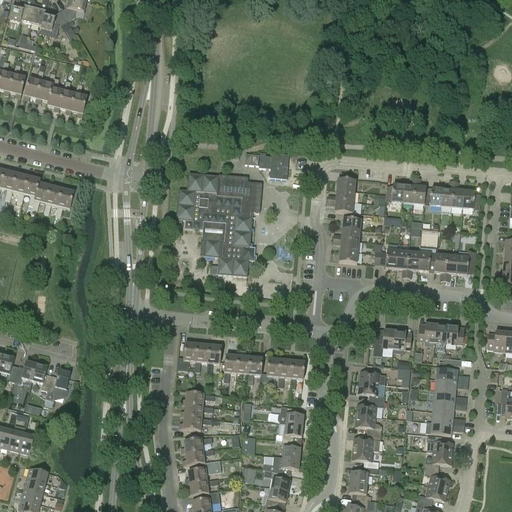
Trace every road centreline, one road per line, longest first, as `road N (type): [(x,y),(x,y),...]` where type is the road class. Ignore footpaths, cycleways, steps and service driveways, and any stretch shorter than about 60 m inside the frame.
road 1 (residential): [(319,286),(322,241),(314,223),(324,163),(498,175)]
road 2 (residential): [(174,511),(163,426),(171,320)]
road 3 (residential): [(313,511),(330,497),(337,432),(322,410),(328,336)]
road 4 (tertiary): [(140,511),(124,363)]
road 5 (tertiary): [(124,363),(112,511)]
road 6 (residential): [(376,291),(471,300),(490,319),(511,321)]
road 7 (residential): [(313,333),(171,320)]
road 8 (residential): [(0,148),(127,178)]
road 9 (tertiary): [(127,178),(132,301)]
road 10 (tertiary): [(132,301),(146,179)]
